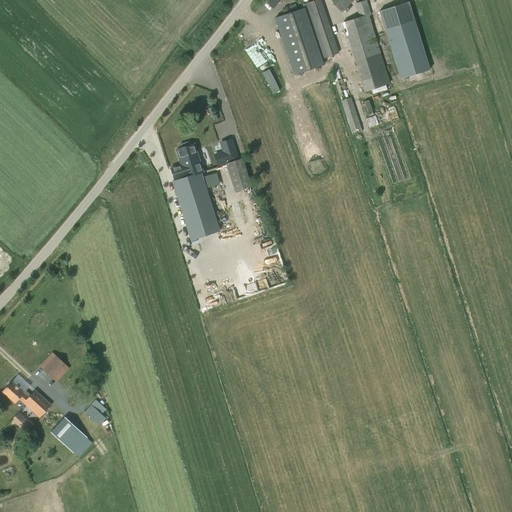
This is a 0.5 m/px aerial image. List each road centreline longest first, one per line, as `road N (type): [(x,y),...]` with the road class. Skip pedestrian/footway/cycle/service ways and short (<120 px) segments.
road 1 (unclassified): [(0,297),(89,201),(250,0)]
road 2 (unknown): [(142,135),(198,299)]
